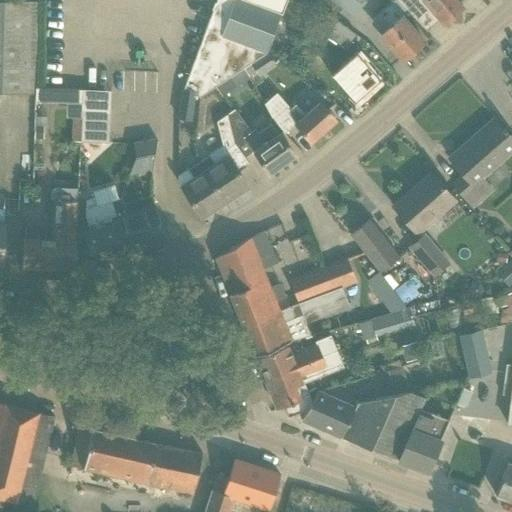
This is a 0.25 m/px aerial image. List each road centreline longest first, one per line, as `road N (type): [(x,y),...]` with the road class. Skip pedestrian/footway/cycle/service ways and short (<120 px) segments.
road 1 (secondary): [(511,7),(332,163),(190,255)]
road 2 (tertiary): [(465,511),(260,438)]
road 3 (residential): [(260,438),(260,412),(190,255)]
road 4 (residential): [(0,285),(81,288),(190,255)]
road 5 (secondary): [(160,395),(128,398),(0,363)]
road 6 (secondary): [(160,395),(176,372),(190,255)]
